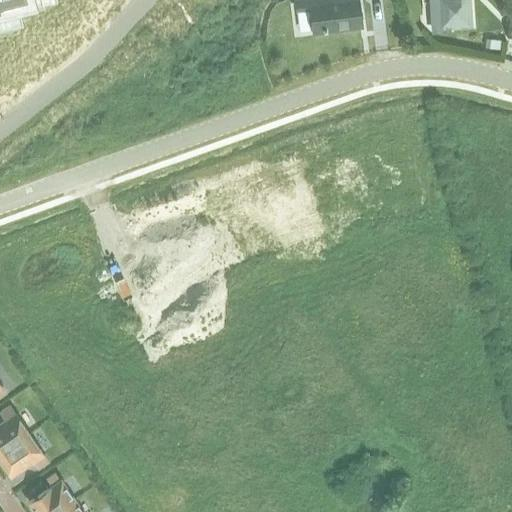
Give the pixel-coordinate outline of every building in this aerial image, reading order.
[(14,0),(0,0),(0,14),(18,10),(14,0)] [(332,0),(308,0),(309,8),(312,30),(359,25),(355,0),(343,0),(332,1),(332,0)] [(429,0),(432,30),(447,29),(447,26),(469,24),(467,0),(429,0)] [(483,37),(482,45),(498,47),(499,39),(483,37)] [(0,411),(5,419),(0,422),(0,451),(27,433),(8,405),(0,410),(0,411)] [(27,433),(0,451),(0,460),(9,475),(32,459),(38,467),(47,461),(27,433)] [(51,486),(28,501),(35,511),(54,511),(73,499),(54,472),(45,478),(51,486)] [(81,511),(73,499),(54,511),(81,511)]
